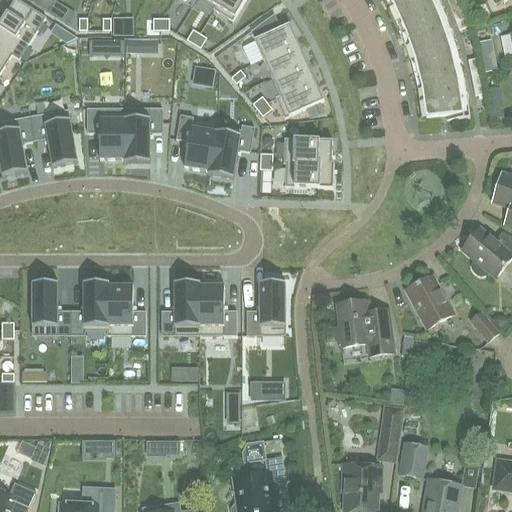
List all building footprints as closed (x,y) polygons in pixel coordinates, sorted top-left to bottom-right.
[(203,0),(216,8),(217,8),(221,0),(203,0)] [(216,8),(213,12),(233,23),(246,0),(221,0),(217,8),(216,8)] [(388,0),(393,8),(399,21),(397,27),(401,36),(404,45),(409,48),(414,62),(418,76),(415,81),(417,91),(418,100),(423,104),(426,119),(446,117),(446,123),(469,120),(469,114),(463,114),(459,82),(451,51),(440,20),(431,0),(388,0)] [(56,3),(49,14),(68,27),(75,16),(56,3)] [(461,12),(458,4),(449,7),(453,16),(461,12)] [(0,24),(0,48),(12,56),(12,57),(19,62),(46,20),(25,6),(25,7),(32,12),(24,24),(7,13),(0,24)] [(465,20),(461,12),(453,16),(456,24),(465,20)] [(468,29),(465,20),(456,24),(459,32),(468,29)] [(87,33),(87,21),(79,21),(79,33),(87,33)] [(103,33),(111,33),(111,21),(103,21),(103,33)] [(153,33),(161,33),(161,21),(153,21),(153,33)] [(161,33),(170,33),(170,21),(161,21),(161,33)] [(61,37),(65,32),(57,27),(54,32),(61,37)] [(255,42),(264,62),(299,46),(290,27),(255,42)] [(194,46),(200,36),(193,32),(187,42),(194,46)] [(207,40),(200,36),(194,46),(201,51),(207,40)] [(127,55),(140,55),(140,41),(127,41),(127,55)] [(299,46),(264,62),(272,81),(307,65),(299,46)] [(0,75),(12,57),(12,56),(0,48),(0,75)] [(468,62),(470,71),(479,69),(478,60),(468,62)] [(272,81),(280,98),(280,99),(315,83),(307,65),(272,81)] [(471,80),(481,78),(479,69),(470,71),(471,80)] [(236,86),(246,79),(241,72),(231,80),(236,86)] [(481,78),(471,80),(473,89),(483,87),(481,78)] [(280,99),(280,98),(276,100),(285,121),(324,103),(315,83),(280,99)] [(475,98),(485,96),(483,87),(473,89),(475,98)] [(262,99),(253,106),(258,113),(267,105),(262,99)] [(267,105),(258,113),(263,119),(272,111),(267,105)] [(502,107),(489,108),(490,120),(503,119),(502,107)] [(87,111),(87,136),(100,136),(100,162),(124,162),(125,162),(125,111),(87,111)] [(125,162),(124,162),(124,165),(150,165),(150,136),(163,136),(163,111),(125,111),(125,162)] [(52,170),(78,165),(69,112),(31,119),(35,144),(47,141),(52,170)] [(184,170),(208,174),(209,174),(218,124),(193,120),(181,118),(176,142),(189,144),(184,170)] [(0,167),(2,179),(28,174),(23,146),(35,144),(31,119),(0,124),(0,167)] [(208,176),(233,181),(238,152),(251,154),(255,130),(242,128),(218,124),(209,174),(208,174),(208,176)] [(285,141),(284,166),(286,166),(286,165),(331,167),(331,166),(333,143),(285,141)] [(260,164),(272,164),(273,156),(261,156),(260,164)] [(272,172),(272,164),(260,164),(260,172),(272,172)] [(285,189),(333,191),(334,166),(331,166),(331,167),(286,165),(286,166),(285,189)] [(511,179),(502,177),(493,204),(511,210),(511,179)] [(511,239),(510,238),(501,248),(480,231),(462,252),(473,262),(472,263),(471,267),(471,270),(473,275),(477,278),(481,279),(486,278),(489,275),(496,280),(511,260),(511,239)] [(426,332),(454,316),(433,278),(405,293),(426,332)] [(58,314),(58,285),(32,285),(32,338),(71,338),(71,314),(58,314)] [(108,334),(108,287),(109,287),(109,285),(83,285),(83,314),(71,314),(71,338),(85,338),(85,333),(107,333),(108,334)] [(162,314),(162,338),(199,338),(199,287),(200,287),(200,285),(174,285),(174,314),(162,314)] [(259,285),(259,314),(247,314),(247,338),(285,338),(285,285),(259,285)] [(107,333),(107,338),(146,338),(146,314),(133,314),(133,287),(109,287),(108,287),(108,334),(107,333)] [(200,287),(199,287),(199,338),(237,338),(237,314),(224,314),(224,287),(200,287)] [(369,358),(394,355),(389,317),(371,320),(369,303),(337,307),(342,349),(368,346),(369,358)] [(488,345),(499,335),(481,314),(470,324),(488,345)] [(490,321),(498,330),(507,322),(502,316),(495,316),(490,321)] [(14,325),(2,325),(2,333),(14,333),(14,325)] [(14,341),(14,333),(2,333),(2,341),(14,341)] [(404,338),(401,359),(410,360),(413,339),(404,338)] [(198,370),(188,370),(188,383),(198,383),(198,370)] [(83,375),(71,375),(71,385),(83,385),(83,375)] [(14,376),(2,376),(2,384),(14,384),(14,376)] [(14,392),(14,384),(2,384),(2,392),(14,392)] [(252,384),(252,403),(266,402),(266,384),(252,384)] [(384,408),(376,463),(396,466),(404,411),(384,408)] [(239,413),(226,413),(226,425),(239,425),(239,413)] [(271,435),(252,436),(253,454),(272,454),(271,435)] [(115,441),(105,441),(105,459),(115,459),(115,441)] [(179,443),(166,443),(166,457),(179,457),(179,443)] [(51,444),(39,444),(31,461),(46,468),(51,444)] [(403,445),(398,478),(423,482),(428,448),(403,445)] [(282,459),(265,462),(267,476),(235,481),(238,505),(234,506),(230,511),(274,511),(272,495),(287,493),(282,459)] [(511,463),(497,462),(493,490),(511,492),(511,463)] [(381,485),(382,468),(345,466),(344,494),(346,494),(345,511),(376,511),(378,485),(381,485)] [(457,511),(461,487),(429,482),(423,511),(457,511)] [(0,511),(29,511),(37,495),(15,485),(9,498),(0,493),(0,511)] [(51,510),(51,511),(116,511),(117,496),(93,496),(92,511),(51,510)]
